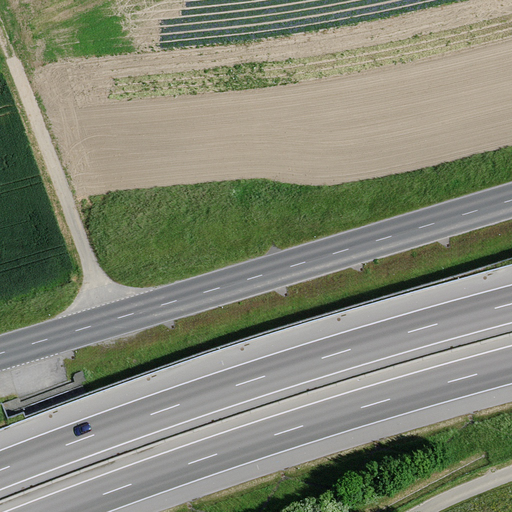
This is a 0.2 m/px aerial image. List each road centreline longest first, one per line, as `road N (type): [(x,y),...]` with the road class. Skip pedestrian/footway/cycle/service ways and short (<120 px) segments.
road 1 (motorway): [(511,303),(257,378),(0,469)]
road 2 (primary): [(0,353),(511,200)]
road 3 (motorway): [(56,511),(273,435),(511,364)]
road 4 (track): [(0,29),(109,320)]
